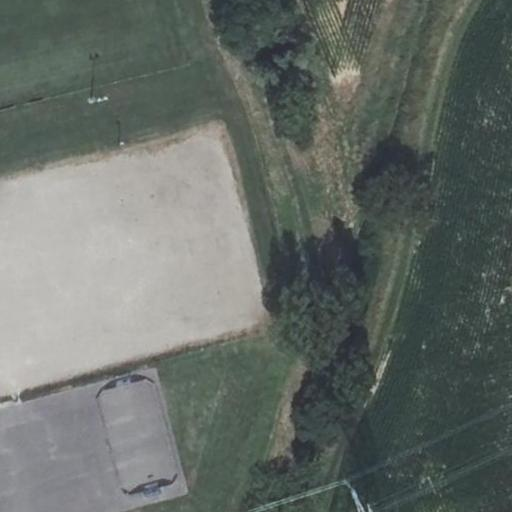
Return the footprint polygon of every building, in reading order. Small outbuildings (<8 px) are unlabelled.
[(127,42),(97,49),(103,80),(134,73),(127,42)] [(207,44),(182,50),(185,61),(210,55),(207,44)] [(52,66),(26,70),(30,97),(56,93),(52,66)] [(65,88),(93,82),(91,72),(62,78),(65,88)] [(0,102),(18,99),(16,89),(0,92),(0,102)] [(74,113),(83,145),(112,137),(103,105),(74,113)] [(47,130),(14,137),(21,168),(54,162),(47,130)] [(236,224),(267,217),(259,187),(229,195),(236,224)]
